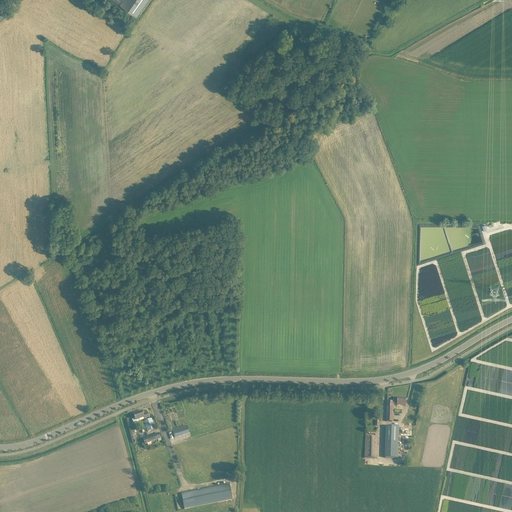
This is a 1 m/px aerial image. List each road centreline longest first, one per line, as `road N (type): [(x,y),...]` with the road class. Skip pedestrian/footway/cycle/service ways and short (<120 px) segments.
road 1 (tertiary): [(0,448),(196,382),(348,381),(411,372),(511,319)]
road 2 (track): [(245,378),(240,511)]
